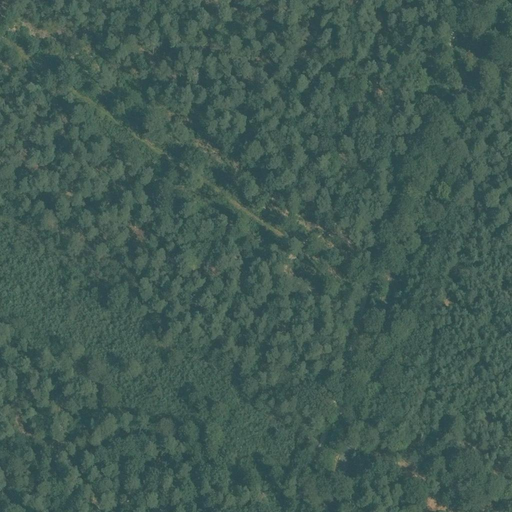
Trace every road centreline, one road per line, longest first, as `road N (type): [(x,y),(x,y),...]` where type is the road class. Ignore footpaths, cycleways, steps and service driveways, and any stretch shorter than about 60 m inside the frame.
road 1 (tertiary): [(325,511),(430,177),(504,0)]
road 2 (unknown): [(0,39),(364,298)]
